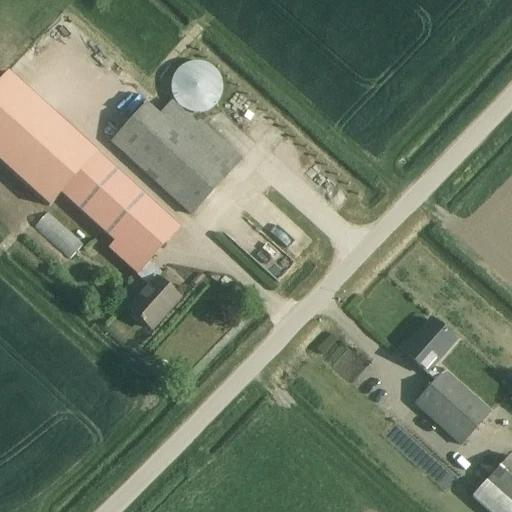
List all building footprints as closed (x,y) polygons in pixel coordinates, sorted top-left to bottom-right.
[(224,87),(224,86),(223,80),(222,76),(218,71),(216,68),(212,65),(208,63),(202,61),(197,61),(193,61),(187,63),(182,67),(179,69),(175,77),(173,82),(173,87),(173,92),(175,97),(179,102),(181,105),(186,109),(189,110),(194,112),(200,112),(204,111),(210,109),(217,104),(222,96),(224,90),(224,87)] [(97,154),(8,74),(0,82),(0,163),(48,208),(97,154)] [(110,143),(191,216),(242,160),(199,121),(196,123),(172,101),(159,115),(146,103),(110,143)] [(128,309),(151,330),(179,299),(157,279),(161,274),(150,263),(181,228),(99,154),(61,196),(141,269),(135,276),(148,287),(128,309)] [(64,233),(66,231),(48,214),(35,227),(71,259),(81,248),(64,233)] [(413,406),(461,448),(491,412),(435,363),(454,341),(431,321),(402,353),(426,374),(434,381),(413,406)] [(511,511),(511,457),(509,454),(471,497),(487,511),(511,511)]
